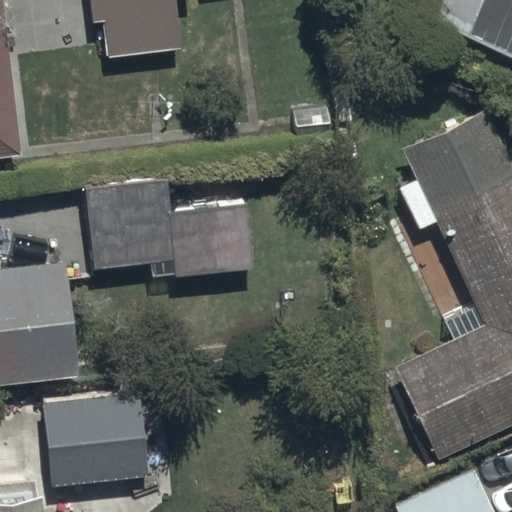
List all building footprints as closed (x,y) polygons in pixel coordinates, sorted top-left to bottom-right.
[(85,0),(86,5),(98,4),(102,45),(175,38),(170,0),(85,0)] [(511,0),(432,0),(511,38),(511,0)] [(0,138),(10,137),(0,45),(0,138)] [(511,167),(478,94),(394,133),(410,167),(393,175),(415,220),(434,211),(474,296),(438,313),(448,333),(392,359),(431,442),(511,404),(511,167)] [(159,160),(80,168),(89,254),(143,248),(145,268),(243,257),(236,188),(163,195),(159,160)] [(0,365),(70,358),(57,248),(0,255),(0,365)] [(42,383),(52,471),(134,462),(125,374),(42,383)] [(494,511),(465,455),(387,494),(396,511),(494,511)] [(0,511),(51,511),(52,509),(28,511),(23,464),(0,466),(0,511)]
